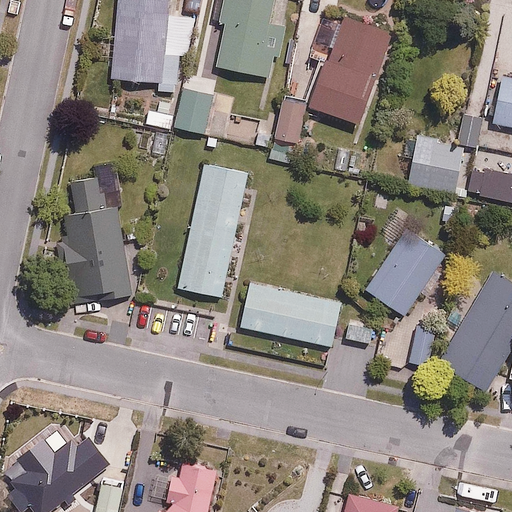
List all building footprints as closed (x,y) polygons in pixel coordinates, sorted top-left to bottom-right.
[(116,0),(112,76),(158,78),(157,87),(180,88),(181,54),(189,55),(191,13),(169,12),(169,0),(116,0)] [(271,20),(273,0),(224,0),(221,20),(228,21),(221,67),(276,75),(284,21),(271,20)] [(398,29),(350,11),(316,104),(363,122),(398,29)] [(511,76),(506,75),(497,129),(511,131),(511,76)] [(175,125),(225,133),(229,105),(213,102),(215,89),(182,84),(175,125)] [(314,98),(287,92),(278,133),(305,139),(314,98)] [(484,117),(465,115),(462,142),(481,143),(484,117)] [(467,144),(416,139),(412,180),(463,185),(467,144)] [(223,295),(250,168),(204,158),(177,285),(223,295)] [(511,170),(476,165),(471,197),(511,203),(511,170)] [(112,171),(70,178),(75,207),(62,209),(65,227),(52,229),(63,293),(112,285),(113,296),(133,292),(112,171)] [(430,294),(460,248),(411,216),(366,286),(407,313),(422,289),(430,294)] [(489,389),(511,348),(511,277),(494,267),(440,361),(489,389)] [(346,296),(248,278),(239,326),(338,344),(346,296)] [(376,323),(349,319),(346,338),(373,343),(376,323)] [(428,363),(436,323),(419,319),(411,360),(428,363)] [(47,456),(14,479),(36,511),(42,511),(110,464),(91,436),(53,463),(47,456)] [(164,511),(209,511),(216,462),(183,458),(181,471),(169,469),(164,511)] [(119,511),(124,484),(101,480),(95,511),(119,511)] [(396,511),(398,504),(349,492),(344,511),(396,511)] [(482,511),(436,501),(433,511),(482,511)]
